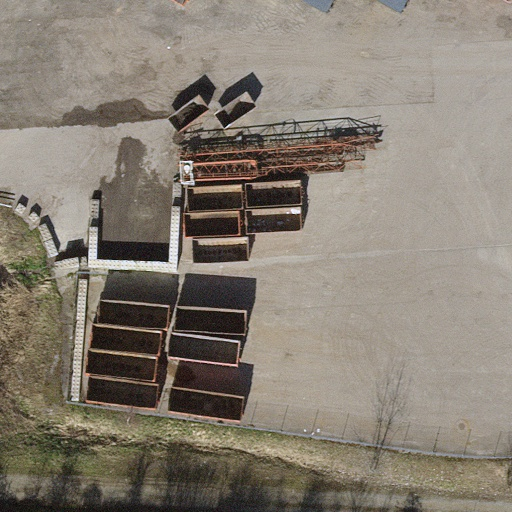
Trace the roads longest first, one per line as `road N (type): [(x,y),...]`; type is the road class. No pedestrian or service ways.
road 1 (track): [(511,196),(0,177)]
road 2 (track): [(0,484),(433,511)]
road 3 (track): [(121,354),(511,375)]
